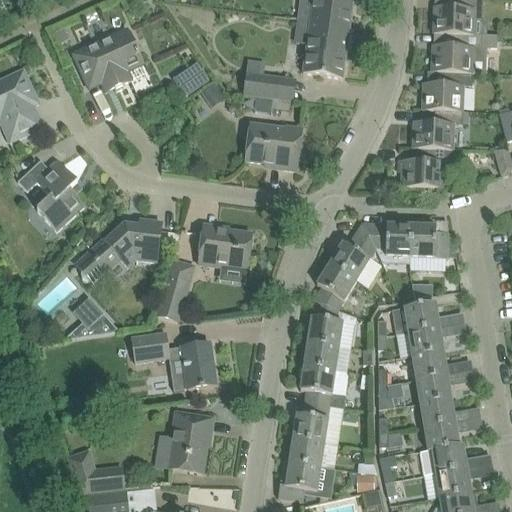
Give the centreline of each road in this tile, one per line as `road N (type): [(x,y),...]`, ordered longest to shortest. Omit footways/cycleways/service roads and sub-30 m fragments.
road 1 (residential): [(250,511),(287,302),(324,207)]
road 2 (residential): [(511,465),(472,232),(489,201),(511,195)]
road 3 (residential): [(324,207),(388,79),(394,0)]
road 4 (residential): [(324,207),(149,183)]
road 5 (residential): [(149,183),(122,174),(98,144),(100,134),(120,124),(150,160)]
